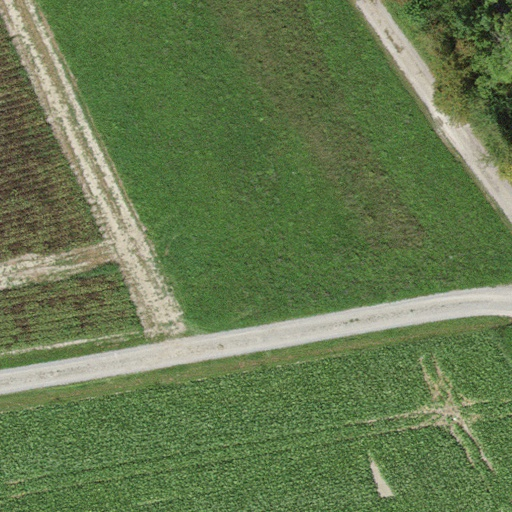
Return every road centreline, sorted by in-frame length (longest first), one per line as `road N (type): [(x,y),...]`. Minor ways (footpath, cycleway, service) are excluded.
road 1 (track): [(0,379),(511,299)]
road 2 (track): [(511,197),(379,0)]
